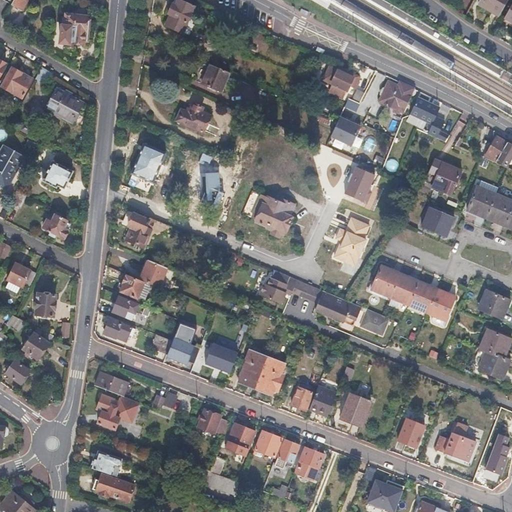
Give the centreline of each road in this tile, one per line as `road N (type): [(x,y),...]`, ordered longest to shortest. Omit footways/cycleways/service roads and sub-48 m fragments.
road 1 (residential): [(508,505),(81,344)]
road 2 (residential): [(511,129),(250,0)]
road 3 (residential): [(98,190),(284,266),(307,259),(333,203)]
road 4 (residential): [(108,97),(0,32)]
